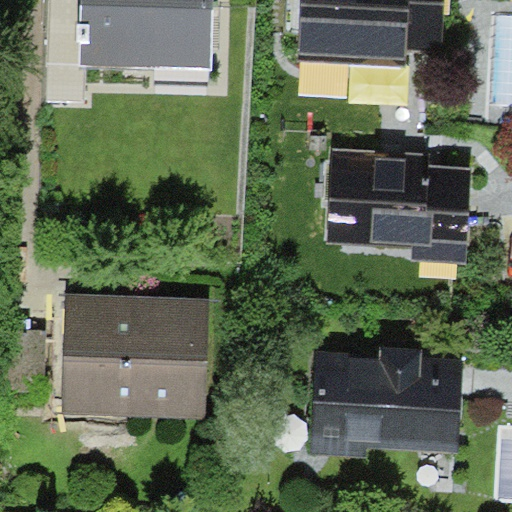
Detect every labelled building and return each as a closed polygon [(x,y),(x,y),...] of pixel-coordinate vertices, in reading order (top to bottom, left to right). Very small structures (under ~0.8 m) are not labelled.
[(79,0),(79,4),(51,3),(50,71),(146,73),(145,87),(209,88),(210,0),(79,0)] [(300,0),(297,55),(403,63),(405,36),(437,38),(439,0),(300,0)] [(416,161),(331,155),(326,240),(408,245),(407,266),(459,269),(465,176),(415,173),(416,161)] [(59,337),(0,334),(0,397),(59,400),(58,418),(197,424),(202,297),(61,291),(59,337)] [(372,360),(314,357),(309,455),(366,458),(367,450),(456,455),(462,359),(420,357),(420,348),(370,345),(372,360)]
